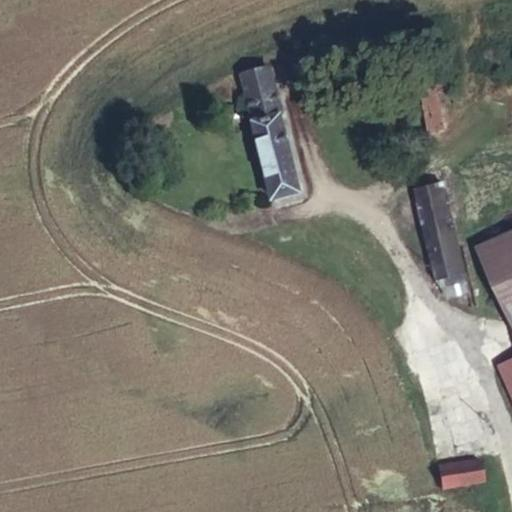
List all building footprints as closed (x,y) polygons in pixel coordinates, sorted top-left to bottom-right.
[(300,88),(328,84),(323,60),(296,65),(300,88)] [(271,73),(245,80),(250,101),(276,94),(271,73)] [(429,134),(445,131),(437,90),(421,93),(429,134)] [(302,192),(276,94),(250,101),(265,158),(258,160),(262,174),(268,172),(275,199),(302,192)] [(469,291),(466,276),(445,185),(418,192),(438,280),(448,296),(469,291)] [(14,304),(142,259),(128,222),(1,266),(14,304)] [(511,233),(478,248),(511,318),(511,316),(511,233)] [(439,389),(466,379),(454,346),(427,356),(439,389)] [(511,361),(500,366),(511,393),(511,361)] [(483,483),(479,460),(438,466),(442,489),(483,483)]
